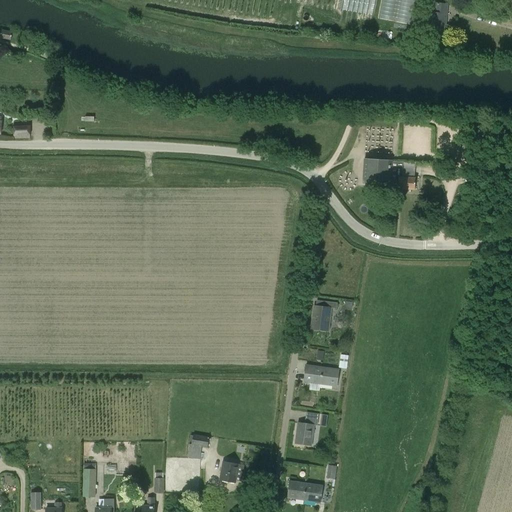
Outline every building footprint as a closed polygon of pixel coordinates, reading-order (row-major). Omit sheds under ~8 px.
[(410,23),(414,0),(381,0),(378,18),(410,23)] [(429,13),(427,35),(442,36),(444,24),(445,25),(447,6),(435,4),(434,14),(429,13)] [(0,38),(10,41),(12,33),(2,30),(0,37),(0,38)] [(14,138),(30,138),(30,122),(14,122),(14,138)] [(370,150),(391,151),(392,130),(371,129),(370,150)] [(390,185),(389,189),(414,190),(415,178),(415,163),(392,162),(392,161),(364,159),(362,183),(390,185)] [(347,191),(358,181),(347,170),(337,180),(347,191)] [(324,307),(315,306),(314,306),(311,329),(328,331),(331,308),(337,309),(337,303),(325,301),(324,307)] [(340,355),(338,368),(346,369),(348,356),(340,355)] [(303,381),(320,383),(322,367),(306,365),(303,381)] [(322,367),(320,383),(336,386),(338,370),(322,367)] [(317,426),(318,420),(308,419),(307,424),(298,423),(295,444),(311,446),(314,425),(317,426)] [(189,443),(187,455),(199,458),(202,447),(207,448),(209,437),(193,434),(191,444),(189,443)] [(222,462),(219,480),(235,483),(238,465),(222,462)] [(335,479),(336,467),(328,466),(327,478),(335,479)] [(83,469),(83,496),(96,497),(96,469),(83,469)] [(155,473),(155,478),(154,478),(153,493),(164,493),(164,478),(162,478),(163,473),(155,473)] [(288,497),(304,500),(306,483),(290,481),(288,497)] [(323,486),(306,483),(304,500),(320,502),(323,486)] [(40,493),(31,493),(31,509),(40,509),(40,493)] [(113,511),(114,499),(104,499),(104,509),(96,509),(95,511),(113,511)] [(148,499),(148,507),(139,507),(138,511),(154,511),(154,499),(148,499)]
